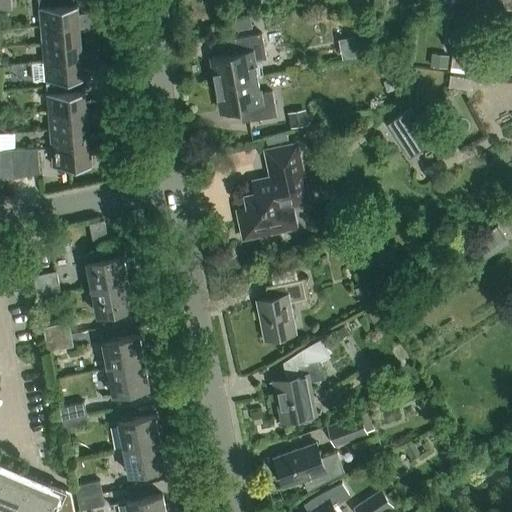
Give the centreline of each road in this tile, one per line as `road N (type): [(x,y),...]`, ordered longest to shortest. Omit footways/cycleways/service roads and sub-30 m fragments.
road 1 (unclassified): [(235,511),(171,185)]
road 2 (unclassified): [(171,185),(153,0)]
road 3 (residential): [(0,223),(171,185)]
